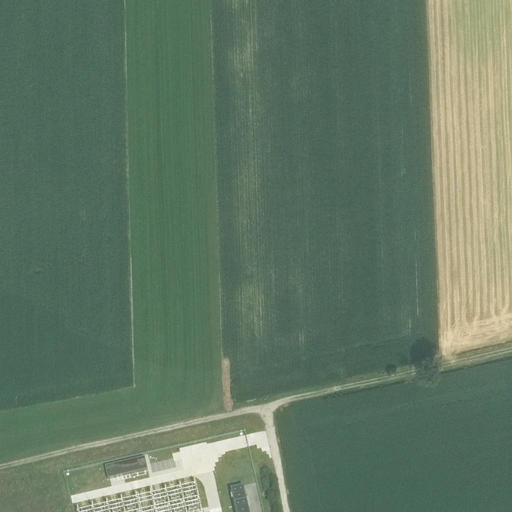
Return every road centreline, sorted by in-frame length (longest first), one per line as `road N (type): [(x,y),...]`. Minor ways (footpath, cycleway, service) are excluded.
road 1 (track): [(0,466),(267,404)]
road 2 (track): [(267,404),(511,349)]
